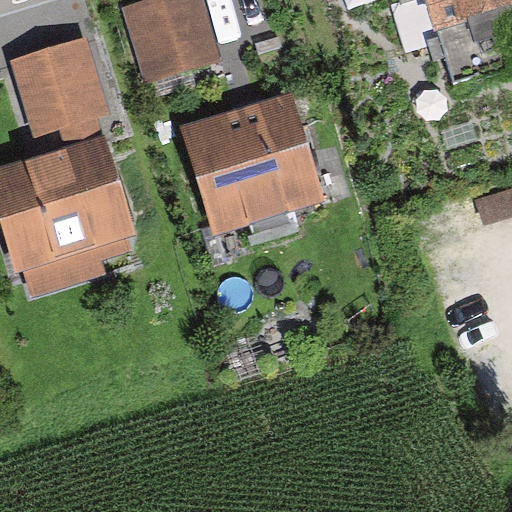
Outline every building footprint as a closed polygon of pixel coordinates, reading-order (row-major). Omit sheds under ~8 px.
[(203,0),(166,0),(122,14),(148,91),(223,68),(203,0)] [(511,0),(417,0),(419,6),(423,5),(436,46),(441,44),(456,94),(511,79),(511,71),(511,70),(511,69),(511,0)] [(89,44),(11,67),(34,143),(61,136),(101,126),(114,123),(89,44)] [(293,101),(181,136),(214,246),(325,213),(293,101)] [(101,126),(61,136),(67,157),(106,144),(101,126)] [(139,246),(106,144),(67,157),(0,178),(0,230),(15,283),(24,281),(31,304),(107,282),(104,270),(135,261),(130,249),(139,246)] [(511,183),(482,192),(490,218),(511,212),(511,183)]
